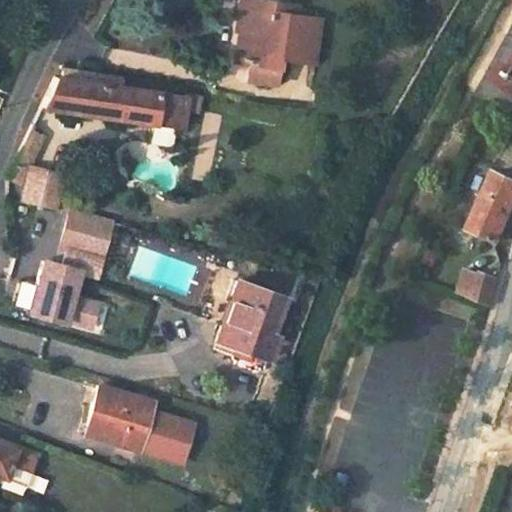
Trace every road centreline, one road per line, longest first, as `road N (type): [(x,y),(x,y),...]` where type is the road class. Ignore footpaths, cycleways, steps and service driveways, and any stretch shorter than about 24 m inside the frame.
road 1 (residential): [(511,299),(445,511)]
road 2 (tertiary): [(0,149),(75,0)]
